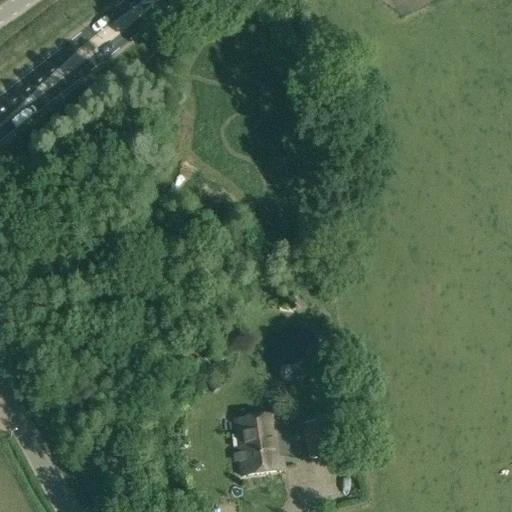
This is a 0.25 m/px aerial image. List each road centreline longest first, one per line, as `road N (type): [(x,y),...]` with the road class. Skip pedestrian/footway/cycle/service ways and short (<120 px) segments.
road 1 (primary): [(0,118),(148,0)]
road 2 (unclassified): [(68,511),(0,388)]
